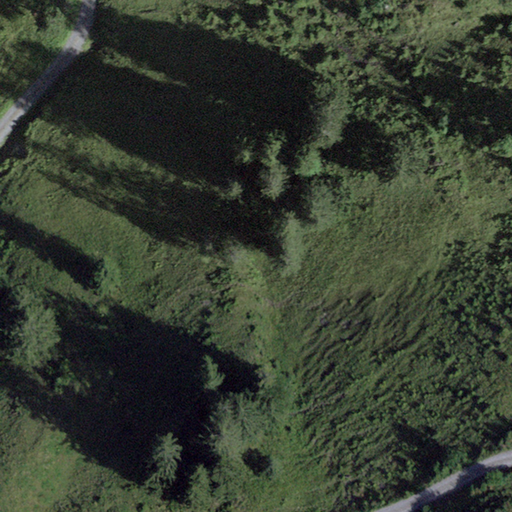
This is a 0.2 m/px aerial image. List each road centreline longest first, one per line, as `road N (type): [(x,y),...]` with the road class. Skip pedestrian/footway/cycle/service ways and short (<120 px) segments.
road 1 (track): [(0,138),(76,48),(89,0)]
road 2 (track): [(390,511),(511,457)]
